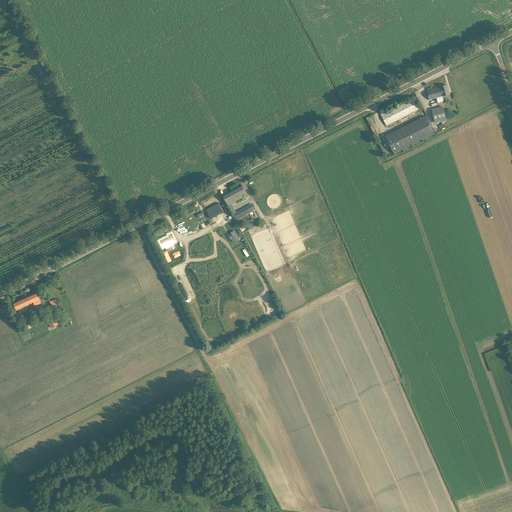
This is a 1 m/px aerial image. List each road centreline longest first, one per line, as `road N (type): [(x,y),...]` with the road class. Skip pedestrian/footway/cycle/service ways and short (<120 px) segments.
road 1 (unclassified): [(0,295),(493,41)]
road 2 (track): [(45,511),(60,480),(159,434),(178,438),(181,483),(201,499),(203,511)]
road 3 (track): [(137,224),(207,358)]
